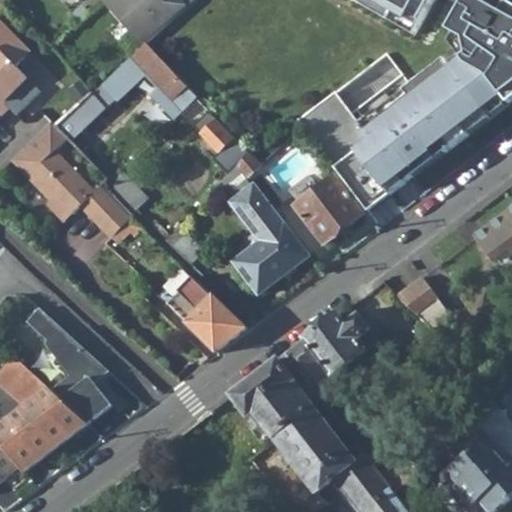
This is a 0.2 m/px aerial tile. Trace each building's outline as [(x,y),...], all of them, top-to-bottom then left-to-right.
[(53,0),(52,0),(30,21),(53,47),(76,26),(53,0)] [(105,0),(146,46),(148,44),(188,9),(179,0),(105,0)] [(504,0),(503,0),(469,0),(451,32),(467,41),(469,65),(451,78),(442,67),(408,93),(412,99),(386,119),(382,113),(363,127),(339,95),(302,123),(371,213),(417,177),(412,171),(435,154),(434,152),(442,146),(448,154),(472,135),(466,128),(506,97),(511,105),(511,104),(511,12),(500,6),(504,0)] [(361,0),(359,4),(392,22),(396,14),(421,28),(436,0),(361,0)] [(416,36),(421,28),(396,14),(392,22),(416,36)] [(0,115),(8,108),(2,102),(13,92),(28,78),(17,66),(26,58),(19,50),(25,44),(0,18),(0,115)] [(19,50),(26,58),(32,52),(25,44),(19,50)] [(135,64),(171,103),(187,87),(148,44),(146,46),(92,92),(99,100),(131,71),(135,64)] [(2,102),(8,108),(18,98),(13,92),(2,102)] [(221,151),(236,166),(238,165),(248,153),(215,118),(199,133),(218,153),(221,151)] [(44,205),(55,216),(64,206),(72,215),(80,207),(110,238),(133,215),(104,184),(96,191),(54,149),(68,138),(56,125),(51,122),(9,162),(48,201),(44,205)] [(238,165),(248,178),(261,166),(248,153),(238,165)] [(143,208),(154,194),(125,170),(114,184),(143,208)] [(294,206),(324,245),(365,214),(335,176),(294,206)] [(234,263),(258,295),(309,257),(254,186),(230,204),(261,242),(234,263)] [(62,223),(72,215),(64,206),(55,216),(62,223)] [(511,207),(476,235),(495,261),(511,247),(511,207)] [(166,242),(190,265),(204,251),(180,228),(166,242)] [(162,298),(218,351),(226,345),(230,339),(234,335),(239,335),(247,329),(187,271),(162,298)] [(422,276),(396,296),(432,331),(451,317),(437,298),(438,297),(422,276)] [(70,375),(50,390),(84,421),(107,403),(93,384),(89,379),(105,367),(40,308),(28,322),(48,340),(45,343),(70,375)] [(302,340),(335,377),(379,341),(359,316),(347,326),(337,313),(302,340)] [(323,400),(325,403),(345,388),(335,377),(302,340),(286,352),(323,400)] [(256,412),(274,435),(314,405),(315,406),(323,400),(286,352),(233,393),(248,415),(256,412)] [(15,357),(0,372),(0,385),(25,409),(34,402),(41,412),(20,428),(13,418),(0,427),(0,445),(18,468),(23,474),(88,425),(84,421),(50,390),(15,357)] [(110,372),(105,367),(89,379),(93,384),(110,372)] [(511,389),(500,398),(511,409),(511,389)] [(13,418),(20,428),(41,412),(34,402),(25,409),(13,418)] [(84,421),(88,425),(110,408),(107,403),(84,421)] [(350,451),(315,406),(314,405),(274,435),(277,439),(317,492),(333,480),(341,488),(364,470),(358,462),(353,465),(345,455),(350,451)] [(477,502),(485,511),(494,511),(511,498),(511,458),(505,463),(497,454),(502,451),(488,436),(444,472),(456,485),(451,488),(468,509),(477,502)] [(0,482),(18,468),(0,445),(0,482)] [(358,511),(409,511),(396,495),(389,486),(366,455),(358,462),(364,470),(341,488),(358,511)] [(413,466),(389,486),(396,495),(420,474),(413,466)] [(80,508),(85,511),(114,511),(98,495),(80,508)]
